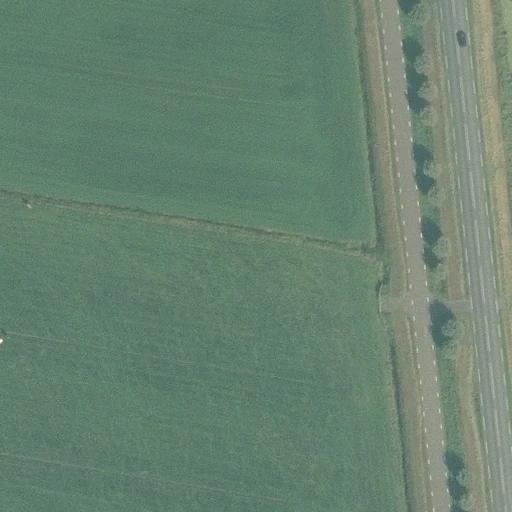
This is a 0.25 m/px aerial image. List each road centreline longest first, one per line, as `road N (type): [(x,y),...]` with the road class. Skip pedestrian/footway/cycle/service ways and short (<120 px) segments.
road 1 (primary): [(506,511),(452,0)]
road 2 (unclassified): [(439,511),(386,0)]
